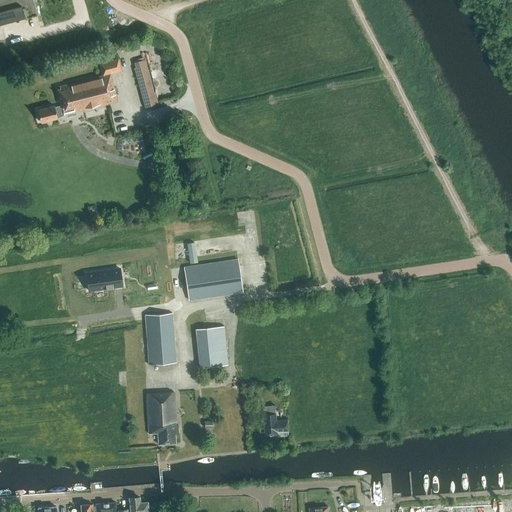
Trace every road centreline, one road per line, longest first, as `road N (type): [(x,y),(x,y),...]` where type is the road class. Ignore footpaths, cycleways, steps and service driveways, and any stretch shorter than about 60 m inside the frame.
road 1 (unclassified): [(144,13),(179,38),(207,136),(295,173),(324,271),(337,284)]
road 2 (unclassified): [(354,0),(488,261)]
road 3 (unclassified): [(264,488),(21,501)]
road 4 (unclassified): [(337,284),(488,261)]
